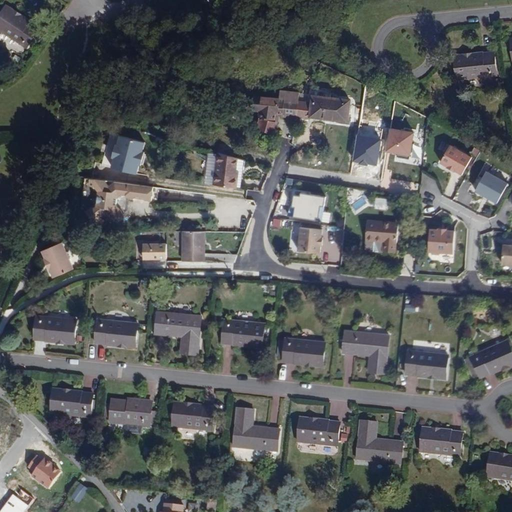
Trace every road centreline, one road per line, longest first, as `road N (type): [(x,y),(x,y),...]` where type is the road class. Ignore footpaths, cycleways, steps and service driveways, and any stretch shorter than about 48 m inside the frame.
road 1 (residential): [(487,412),(0,359)]
road 2 (residential): [(472,290),(473,221),(422,196),(289,167),(275,176),(247,249),(245,267),(270,275)]
road 3 (residential): [(270,275),(472,290)]
road 4 (residential): [(120,511),(97,478),(0,391)]
road 5 (residential): [(405,48),(423,19),(511,12)]
